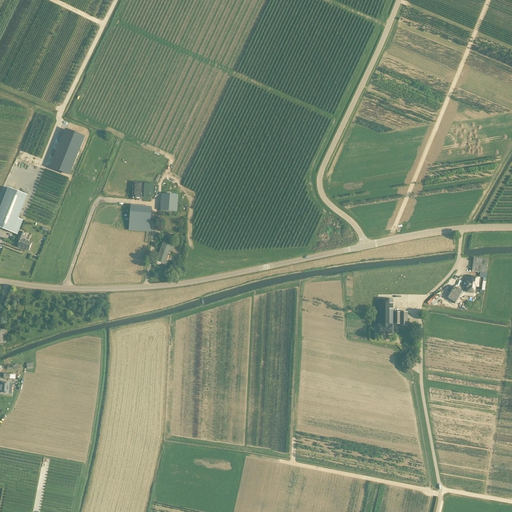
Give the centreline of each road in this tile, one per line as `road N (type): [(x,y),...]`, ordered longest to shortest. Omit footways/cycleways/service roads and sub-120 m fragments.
road 1 (tertiary): [(364,245),(159,286),(0,281)]
road 2 (unclassified): [(364,245),(321,194),(319,177),(395,0)]
road 3 (track): [(486,497),(511,316)]
road 4 (track): [(279,461),(439,493)]
road 5 (tertiary): [(364,245),(511,226)]
